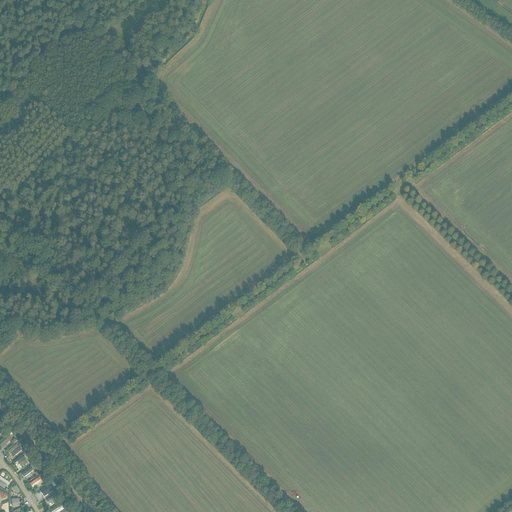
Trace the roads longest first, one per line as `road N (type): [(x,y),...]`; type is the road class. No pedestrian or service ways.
road 1 (track): [(511,102),(43,456)]
road 2 (tertiary): [(88,511),(0,404)]
